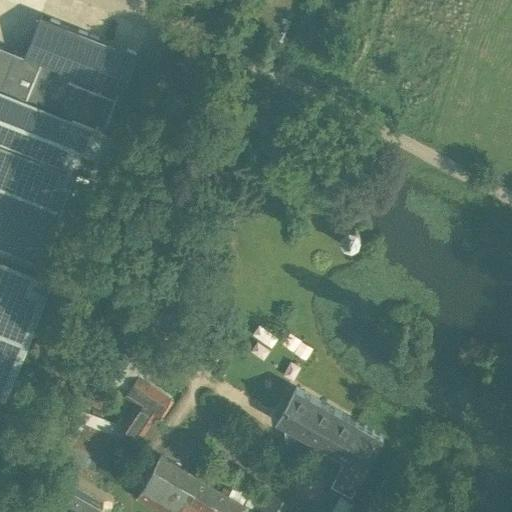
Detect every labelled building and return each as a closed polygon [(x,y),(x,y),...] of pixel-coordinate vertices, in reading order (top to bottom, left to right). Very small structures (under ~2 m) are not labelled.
[(23,55),(0,45),(0,393),(7,397),(48,293),(32,287),(38,271),(78,170),(99,178),(106,162),(113,165),(124,137),(119,135),(126,117),(114,113),(137,56),(39,16),(23,55)] [(350,236),(348,237),(347,239),(346,242),(347,244),(348,247),(350,248),(353,250),(355,250),(358,249),(360,247),(362,243),(361,241),(361,238),(358,236),(355,235),(353,235),(350,236)] [(170,396),(137,375),(123,395),(135,402),(120,425),(141,438),(155,415),(157,417),(170,396)] [(298,430),(288,448),(305,457),(315,440),(326,446),(327,447),(333,436),(346,443),(359,422),(296,387),(278,419),(298,430)] [(327,447),(326,446),(318,459),(339,471),(332,483),(352,494),(384,436),(359,422),(346,443),(333,436),(327,447)] [(189,498),(200,478),(161,455),(137,496),(166,511),(177,511),(186,497),(189,498)] [(118,484),(125,471),(103,459),(96,472),(118,484)] [(243,511),(248,505),(200,478),(189,498),(186,497),(177,511),(243,511)] [(55,511),(99,511),(103,505),(69,486),(55,511)] [(281,511),(288,501),(271,491),(259,511),(281,511)] [(333,511),(348,511),(354,501),(343,495),(333,511)]
